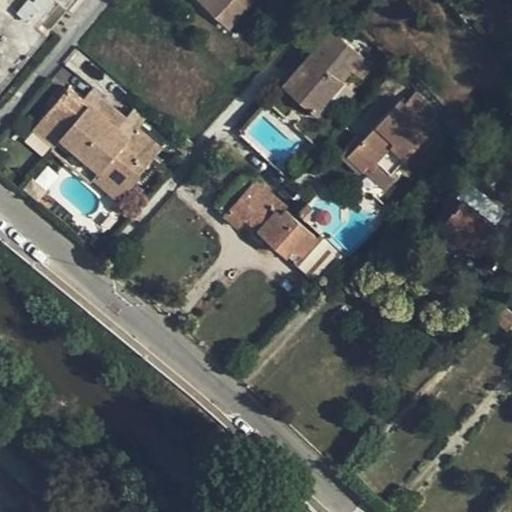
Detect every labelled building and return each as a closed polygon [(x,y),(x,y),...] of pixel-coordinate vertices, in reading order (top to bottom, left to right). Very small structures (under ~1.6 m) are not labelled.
[(0,0),(0,95),(53,34),(45,26),(65,3),(73,10),(81,0),(0,0)] [(253,0),(201,0),(200,1),(232,31),(258,4),(253,0)] [(335,37),(287,91),(321,122),(347,92),(344,89),(353,79),(362,87),(375,72),(335,37)] [(76,90),(41,131),(62,148),(68,141),(106,173),(100,180),(125,202),(168,153),(142,131),(149,122),(138,113),(131,121),(97,93),(90,101),(76,90)] [(353,147),(335,166),(355,185),(359,181),(376,198),(430,142),(398,111),(358,152),(353,147)] [(217,153),(207,164),(224,180),(234,169),(217,153)] [(250,173),(219,209),(243,230),(252,221),(317,279),(335,258),(320,244),(322,242),(288,212),(291,209),(250,173)] [(439,229),(463,248),(465,245),(478,255),(509,216),(470,185),(458,200),(464,205),(450,223),(446,220),(439,229)] [(511,315),(502,306),(492,317),(511,334),(511,315)]
